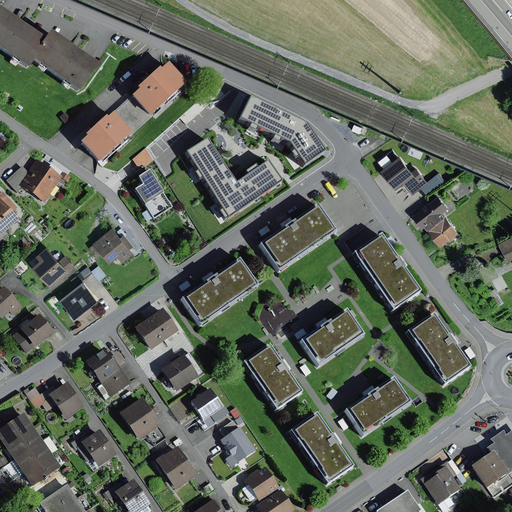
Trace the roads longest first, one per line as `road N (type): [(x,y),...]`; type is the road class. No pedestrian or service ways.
road 1 (unclassified): [(178,0),(414,105),(435,106),(511,70)]
road 2 (residential): [(351,161),(312,115),(57,0)]
road 3 (residential): [(351,161),(499,357)]
road 4 (residential): [(0,116),(93,179),(173,280)]
road 5 (residential): [(351,161),(173,280)]
road 6 (residential): [(106,325),(224,500)]
road 7 (tertiary): [(496,388),(331,511)]
road 8 (residential): [(106,325),(0,394)]
